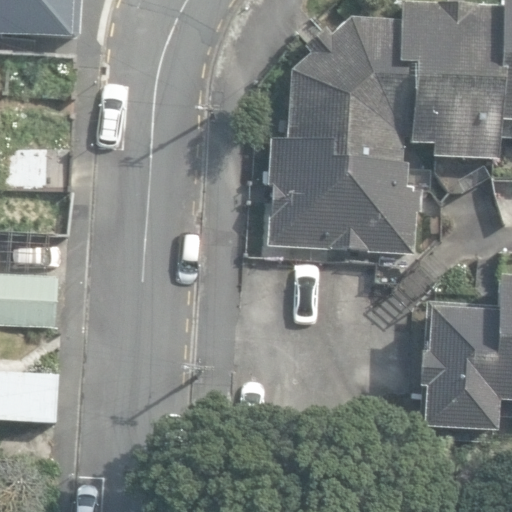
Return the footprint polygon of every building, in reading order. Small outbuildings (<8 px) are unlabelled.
[(0,0),(0,28),(76,33),(77,0),(0,0)] [(264,248),(412,257),(414,214),(420,214),(422,192),(405,191),(406,167),(401,167),(403,139),(409,139),(409,146),(431,148),(431,159),(497,163),(498,140),(511,140),(511,2),(499,2),(498,11),(399,5),(398,23),(351,20),(330,37),(323,36),(303,48),(303,56),(289,72),(285,140),(270,139),(264,248)] [(0,191),(70,195),(73,151),(3,147),(0,191)] [(0,327),(55,332),(59,278),(0,273),(0,327)] [(511,281),(495,281),(493,314),(430,310),(427,358),(417,358),(415,391),(423,392),(421,429),(494,434),(495,419),(511,420),(511,281)] [(0,463),(52,466),(57,376),(0,373),(0,463)]
